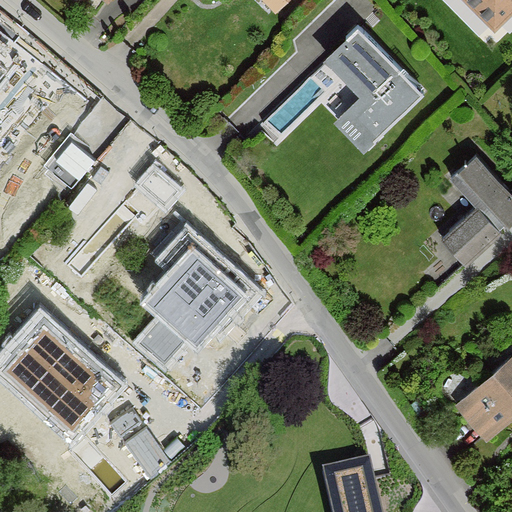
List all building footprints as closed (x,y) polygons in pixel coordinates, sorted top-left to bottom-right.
[(286,0),(261,0),(273,13),(286,0)] [(511,11),(511,0),(467,0),(495,29),(511,11)] [(426,89),(362,24),(327,58),(359,91),(335,114),(367,147),(426,89)] [(0,39),(0,87),(23,58),(0,39)] [(511,227),(511,195),(477,158),(453,180),(479,209),(445,241),(466,264),(506,227),(509,230),(511,227)] [(179,191),(155,170),(142,184),(166,205),(179,191)] [(143,306),(156,317),(134,343),(166,371),(188,345),(196,352),(211,335),(221,344),(265,293),(188,228),(159,261),(172,272),(143,306)] [(40,310),(0,355),(0,378),(73,443),(124,385),(40,310)] [(511,357),(457,403),(486,438),(511,415),(511,357)] [(384,511),(370,457),(324,468),(334,511),(384,511)]
